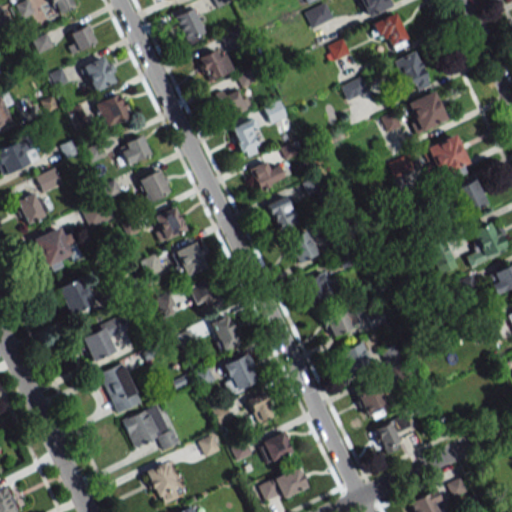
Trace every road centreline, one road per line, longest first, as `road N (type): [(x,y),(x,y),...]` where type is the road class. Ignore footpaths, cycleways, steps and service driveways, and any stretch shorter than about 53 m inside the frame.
road 1 (residential): [(364,511),(116,0)]
road 2 (residential): [(326,511),(511,421)]
road 3 (residential): [(85,511),(0,335)]
